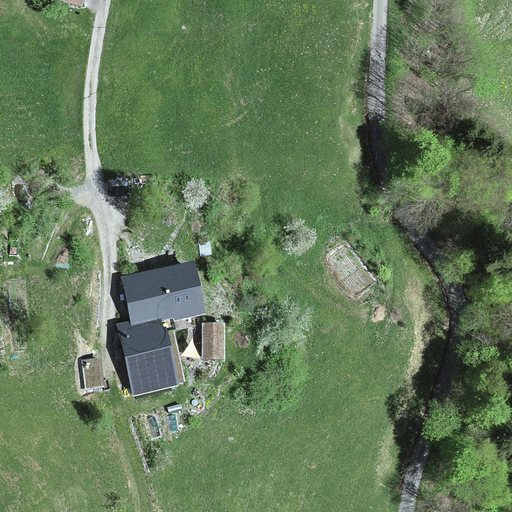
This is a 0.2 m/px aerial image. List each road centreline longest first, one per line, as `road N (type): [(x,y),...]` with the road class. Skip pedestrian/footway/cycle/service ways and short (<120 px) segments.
road 1 (unclassified): [(380,0),(387,168),(463,309),(457,352),(405,511)]
road 2 (track): [(104,0),(89,123),(107,253),(112,381)]
road 3 (track): [(146,511),(112,381)]
